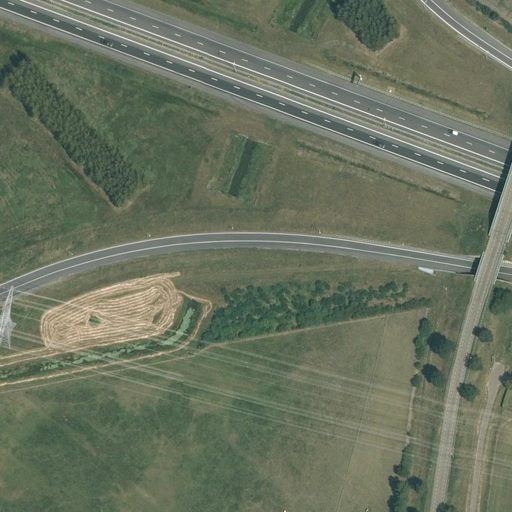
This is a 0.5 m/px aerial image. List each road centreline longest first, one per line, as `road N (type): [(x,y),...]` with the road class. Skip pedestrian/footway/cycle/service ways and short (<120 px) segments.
road 1 (motorway): [(0,0),(511,190)]
road 2 (motorway): [(0,293),(117,253),(238,239),(511,271)]
road 3 (motorway): [(511,159),(80,0)]
road 4 (tertiary): [(436,511),(461,355),(511,195)]
road 5 (unclassified): [(472,511),(501,364)]
